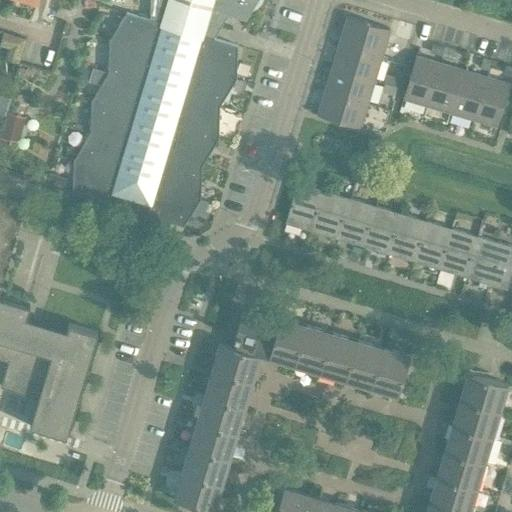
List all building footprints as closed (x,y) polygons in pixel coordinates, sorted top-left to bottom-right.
[(236,78),(237,45),(213,38),(227,15),(245,20),(251,11),(253,10),(257,8),(260,5),(262,2),(262,0),(149,0),(150,19),(126,12),(108,40),(108,72),(91,100),(90,132),(73,160),(72,193),(109,204),(112,194),(120,196),(115,203),(117,205),(123,207),(130,210),(136,211),(141,211),(142,203),(150,205),(147,215),(183,226),(200,198),(201,166),(218,138),(219,106),(236,78)] [(339,41),(380,53),(388,28),(346,16),(339,41)] [(18,64),(25,39),(22,38),(3,32),(0,41),(0,44),(9,48),(5,60),(18,64)] [(332,65),(373,77),(380,53),(339,41),(332,65)] [(433,43),(430,52),(441,55),(444,47),(433,43)] [(425,104),(438,62),(414,55),(402,97),(425,104)] [(483,58),(481,66),(487,68),(490,60),(483,58)] [(438,62),(425,104),(448,111),(461,69),(438,62)] [(511,66),(505,64),(503,73),(511,75),(511,66)] [(325,89),(366,102),(373,77),(332,65),(325,89)] [(461,69),(448,111),(471,118),(484,76),(461,69)] [(387,75),(382,91),(393,94),(398,78),(387,75)] [(484,76),(471,118),(495,125),(508,83),(484,76)] [(366,102),(325,89),(317,114),(359,127),(366,102)] [(50,172),(47,182),(63,187),(66,178),(50,172)] [(315,226),(325,191),(297,182),(286,218),(301,222),(299,227),(311,230),(312,226),(315,226)] [(342,234),(352,199),(325,191),(315,226),(326,230),(325,234),(337,238),(338,233),(342,234)] [(0,351),(9,355),(0,384),(0,386),(37,397),(29,426),(37,429),(66,438),(97,333),(68,324),(66,330),(25,318),(29,305),(0,296),(0,288),(25,204),(0,196),(0,351)] [(369,242),(380,207),(352,199),(342,234),(352,237),(351,243),(362,246),(363,241),(369,242)] [(397,251),(407,215),(380,207),(369,242),(378,245),(376,250),(388,253),(389,248),(397,251)] [(424,259),(435,223),(407,215),(397,251),(404,253),(402,257),(414,261),(415,256),(424,259)] [(452,267),(462,231),(435,223),(424,259),(429,261),(428,265),(439,269),(441,264),(452,267)] [(479,275),(490,239),(462,231),(452,267),(455,268),(453,273),(465,276),(466,272),(479,275)] [(511,245),(490,239),(479,275),(481,276),(479,280),(506,288),(511,267),(511,245)] [(397,396),(409,356),(280,318),(279,322),(242,311),(231,347),(218,343),(172,499),(213,511),(259,355),(397,396)] [(469,511),(507,386),(466,373),(424,511),(364,511),(283,488),(275,511),(469,511)]
